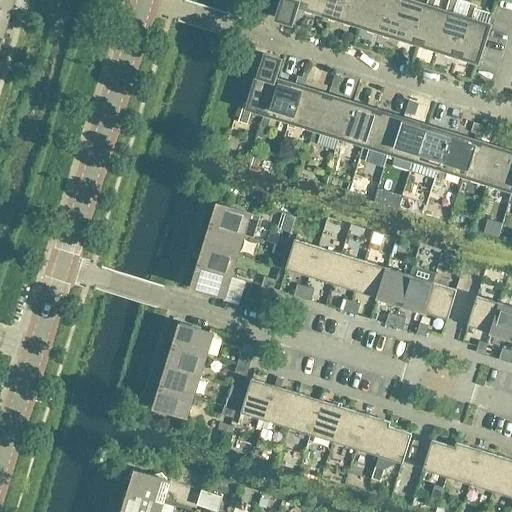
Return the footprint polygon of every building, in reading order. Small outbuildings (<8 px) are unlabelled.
[(0,0),(0,14),(7,16),(11,0),(0,0)] [(302,0),(281,0),(276,18),(291,23),(297,1),(302,3),(302,0)] [(324,0),(302,0),(302,3),(307,4),(304,13),(310,15),(311,11),(320,13),(324,0)] [(345,0),(324,0),(320,13),(329,16),(328,20),(334,22),(335,18),(339,19),(345,0)] [(367,0),(345,0),(339,19),(344,21),(343,25),(349,27),(350,23),(359,25),(367,0)] [(367,0),(359,25),(368,28),(366,33),(373,34),(374,30),(378,32),(388,0),(367,0)] [(410,1),(407,0),(388,0),(378,32),(383,33),(382,37),(388,39),(389,35),(398,38),(410,1)] [(429,7),(426,6),(413,2),(413,0),(407,0),(410,1),(398,38),(407,40),(405,45),(412,47),(414,38),(419,39),(429,7)] [(449,13),(445,12),(433,8),(435,0),(427,0),(426,6),(429,7),(419,39),(423,40),(421,49),(427,51),(428,47),(437,50),(449,13)] [(468,19),(464,18),(452,14),(456,0),(448,0),(445,12),(449,13),(437,50),(446,52),(444,57),(450,59),(453,50),(458,51),(468,19)] [(468,19),(458,51),(462,53),(460,62),(466,63),(467,59),(475,62),(474,66),(475,66),(488,25),(472,20),(476,5),(469,3),(464,18),(468,19)] [(267,115),(278,80),(273,78),(279,59),(265,54),(249,105),(243,103),(237,122),(247,124),(251,110),(264,113),(267,115)] [(292,122),(303,88),(278,80),(267,115),(264,113),(259,127),(267,129),(271,116),(288,121),(292,122)] [(317,130),(328,95),(303,88),(292,122),(288,121),(287,127),(294,129),(296,123),(297,124),(313,129),(317,130)] [(342,138),(353,103),(328,95),(317,130),(313,129),(309,141),(316,144),(320,131),(338,136),(342,138)] [(367,145),(378,111),(353,103),(342,138),(338,136),(336,142),(343,145),(345,139),(346,139),(363,144),(367,145)] [(391,153),(402,119),(378,111),(367,145),(363,144),(361,150),(368,152),(386,158),(388,152),(391,153)] [(416,161),(427,126),(402,119),(391,153),(388,152),(386,158),(393,160),(392,164),(393,167),(406,171),(410,170),(411,166),(413,160),(416,161)] [(441,169),(452,134),(427,126),(416,161),(413,160),(411,166),(418,168),(420,162),(437,167),(441,169)] [(466,176),(477,142),(452,134),(441,169),(437,167),(432,186),(441,189),(447,170),(462,175),(466,176)] [(490,184),(502,149),(477,142),(466,176),(462,175),(460,181),(467,183),(469,177),(487,183),(490,184)] [(511,190),(511,152),(502,149),(490,184),(487,183),(485,189),(491,190),(492,191),(494,185),(511,191),(511,190)] [(210,224),(243,235),(252,238),(259,216),(216,203),(210,224)] [(237,255),(243,235),(210,224),(203,245),(237,255)] [(373,232),(369,243),(379,246),(382,235),(373,232)] [(286,248),(288,239),(269,233),(266,242),(274,244),(286,248)] [(309,276),(318,247),(294,240),(285,269),(309,276)] [(283,256),(286,248),(274,244),(271,252),(283,256)] [(230,276),(237,255),(203,245),(197,266),(230,276)] [(331,283),(341,254),(318,247),(309,276),(331,283)] [(354,290),(363,261),(341,254),(331,283),(354,290)] [(377,297),(386,268),(363,261),(354,290),(377,297)] [(224,297),(230,276),(197,266),(190,287),(224,297)] [(400,304),(409,275),(386,268),(377,297),(400,304)] [(423,312),(432,283),(409,275),(400,304),(423,312)] [(273,289),(275,280),(264,277),(261,285),(273,289)] [(447,319),(456,290),(432,283),(423,312),(447,319)] [(301,299),(305,287),(297,284),(293,296),(301,299)] [(270,297),(273,289),(261,285),(258,294),(270,297)] [(310,301),(313,290),(305,287),(301,299),(310,301)] [(490,333),(500,303),(476,296),(467,325),(490,333)] [(347,313),(351,301),(343,299),(339,310),(347,313)] [(356,316),(359,304),(351,301),(347,313),(356,316)] [(511,339),(511,307),(500,303),(490,333),(511,339)] [(393,327),(397,316),(388,313),(385,325),(393,327)] [(401,330),(405,318),(397,316),(393,327),(401,330)] [(424,337),(428,325),(420,323),(416,334),(424,337)] [(206,355),(212,334),(179,324),(172,345),(206,355)] [(484,355),(487,344),(479,341),(475,353),(484,355)] [(199,376),(206,355),(172,345),(166,365),(199,376)] [(507,362),(510,351),(502,348),(498,360),(507,362)] [(251,359),(239,356),(237,364),(248,368),(251,359)] [(246,376),(248,368),(237,364),(234,373),(246,376)] [(193,396),(199,376),(166,365),(159,386),(193,396)] [(264,420),(274,386),(251,379),(240,413),(264,420)] [(186,418),(193,396),(159,386),(153,407),(186,418)] [(287,427),(297,393),(274,386),(264,420),(287,427)] [(310,434),(320,400),(297,393),(287,427),(310,434)] [(235,410),(238,401),(226,398),(224,406),(235,410)] [(333,441),(343,408),(320,400),(310,434),(333,441)] [(232,418),(235,410),(224,406),(221,415),(232,418)] [(355,448),(366,415),(343,408),(333,441),(355,448)] [(378,455),(389,422),(366,415),(355,448),(378,455)] [(402,463),(411,434),(388,427),(389,422),(378,455),(371,478),(380,481),(383,469),(398,461),(402,463)] [(446,476),(456,443),(454,447),(431,440),(422,469),(446,476)] [(469,484),(479,450),(456,443),(446,476),(469,484)] [(492,491),(502,457),(479,450),(469,484),(492,491)] [(511,497),(511,460),(502,457),(492,491),(511,497)] [(163,502),(169,481),(167,480),(160,473),(152,475),(131,469),(128,479),(131,480),(128,490),(125,489),(124,490),(163,502)] [(439,499),(442,488),(434,485),(430,497),(439,499)] [(120,511),(159,511),(163,502),(124,490),(121,500),(124,500),(121,511),(118,510),(118,511),(120,511)] [(207,500),(209,493),(200,490),(196,505),(204,508),(207,500)] [(219,504),(222,497),(209,493),(207,500),(219,504)] [(260,498),(258,506),(265,508),(268,500),(260,498)]
